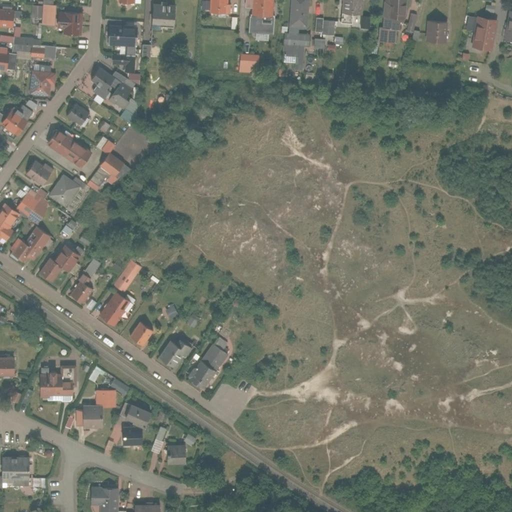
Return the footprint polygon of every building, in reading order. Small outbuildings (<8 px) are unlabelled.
[(230,0),(212,0),(213,13),(234,14),(234,4),(230,4),(230,0)] [(256,0),(248,0),(248,8),(256,9),(256,0)] [(277,0),(256,0),(256,9),(255,18),(265,18),(272,19),(277,19),(277,0)] [(311,0),(293,0),(292,29),(310,29),(311,0)] [(366,0),(342,0),(341,25),(352,26),(353,15),(366,16),(366,0)] [(410,0),(387,0),(386,28),(404,29),(404,21),(410,22),(410,0)] [(174,29),(175,8),(164,8),(164,4),(157,3),(157,6),(149,6),(148,31),(157,31),(157,29),(174,29)] [(53,4),(44,4),(44,5),(43,19),(42,24),(55,25),(56,4),(53,4)] [(43,19),(44,5),(34,5),(33,18),(43,19)] [(21,11),(0,9),(0,25),(12,26),(13,17),(21,17),(21,11)] [(83,13),(58,11),(57,28),(65,28),(64,34),(82,35),(83,13)] [(415,32),(418,14),(412,13),(408,31),(415,32)] [(493,51),(498,19),(477,16),(472,47),(493,51)] [(255,18),(253,18),(252,36),(276,37),(277,19),(272,19),(272,23),(265,23),(265,18),(255,18)] [(372,18),(362,18),(362,30),(372,30),(372,18)] [(327,19),(319,19),(318,34),(326,34),(327,22),(327,19)] [(338,23),(327,22),(326,34),(326,36),(338,37),(338,23)] [(445,42),(446,23),(429,22),(428,41),(445,42)] [(137,29),(109,28),(109,47),(136,48),(137,29)] [(400,30),(384,28),(383,42),(399,43),(400,30)] [(423,32),(416,31),(414,42),(421,43),(423,32)] [(314,37),(287,35),(286,58),(300,59),(299,71),(306,71),(307,50),(313,50),(314,37)] [(14,36),(12,53),(15,53),(15,58),(31,59),(32,56),(54,58),(55,47),(33,45),(33,38),(14,36)] [(328,40),(318,40),(317,50),(328,51),(328,40)] [(154,46),(144,46),(144,58),(154,58),(154,46)] [(0,67),(7,68),(9,53),(7,52),(7,48),(0,47),(0,67)] [(12,53),(9,53),(7,68),(14,69),(15,58),(15,53),(12,53)] [(262,57),(244,55),(242,73),(253,74),(254,68),(261,68),(262,57)] [(137,56),(116,56),(116,66),(131,66),(131,73),(137,73),(137,56)] [(482,71),(482,64),(472,63),(472,70),(482,71)] [(101,67),(92,80),(100,85),(96,90),(101,94),(97,100),(101,103),(104,98),(108,92),(106,90),(115,77),(112,75),(101,67)] [(115,77),(106,90),(108,92),(104,98),(124,113),(125,114),(128,111),(134,115),(135,113),(142,104),(132,97),(130,99),(126,96),(135,84),(115,70),(112,75),(115,77)] [(35,72),(32,96),(52,98),(54,74),(35,72)] [(14,107),(12,110),(27,121),(34,111),(24,103),(19,110),(14,107)] [(68,116),(83,127),(92,114),(77,104),(68,116)] [(10,108),(0,121),(17,135),(27,121),(12,110),(10,108)] [(125,114),(124,113),(122,116),(136,125),(141,116),(135,113),(134,115),(128,111),(125,114)] [(102,131),(109,135),(114,128),(108,123),(102,131)] [(52,144),(89,169),(98,155),(61,130),(52,144)] [(106,138),(100,148),(110,155),(112,154),(117,146),(106,138)] [(116,176),(118,177),(127,164),(112,154),(110,155),(102,168),(104,167),(116,176)] [(37,161),(28,173),(45,187),(58,170),(48,163),(45,167),(37,161)] [(103,189),(105,191),(116,176),(104,167),(90,185),(101,192),(103,189)] [(51,197),(69,209),(83,187),(76,182),(66,176),(51,197)] [(79,178),(76,182),(83,187),(69,209),(72,211),(74,208),(85,192),(89,186),(79,178)] [(57,206),(35,191),(22,210),(43,225),(57,206)] [(85,192),(74,208),(81,212),(92,197),(85,192)] [(9,203),(0,215),(0,218),(15,229),(25,214),(9,203)] [(15,229),(0,218),(0,242),(3,244),(7,238),(12,241),(19,232),(15,229)] [(74,220),(66,233),(72,237),(80,224),(74,220)] [(29,244),(21,239),(11,253),(27,264),(34,254),(39,258),(53,238),(40,229),(29,244)] [(85,238),(83,242),(92,248),(95,244),(85,238)] [(52,256),(41,271),(54,281),(64,267),(69,271),(81,253),(67,243),(56,259),(52,256)] [(85,271),(94,276),(102,262),(94,257),(85,271)] [(140,269),(129,261),(112,286),(123,293),(140,269)] [(88,275),(74,296),(87,305),(98,289),(91,285),(95,279),(88,275)] [(133,307),(118,297),(103,317),(118,328),(133,307)] [(176,308),(169,311),(173,320),(180,317),(176,308)] [(202,320),(194,315),(188,324),(196,329),(202,320)] [(133,338),(145,347),(156,332),(143,323),(133,338)] [(172,340),(161,358),(178,369),(185,358),(188,359),(196,346),(183,338),(179,345),(172,340)] [(231,355),(216,344),(191,380),(206,391),(231,355)] [(16,357),(0,357),(0,376),(15,376),(16,357)] [(97,365),(91,378),(98,382),(104,369),(97,365)] [(75,388),(75,366),(68,366),(61,367),(60,374),(56,374),(56,372),(48,373),(48,375),(39,375),(39,390),(39,404),(73,404),(72,388),(75,388)] [(116,377),(111,385),(127,394),(131,387),(116,377)] [(20,402),(23,393),(16,391),(13,400),(20,402)] [(116,391),(95,392),(96,408),(104,408),(117,407),(116,391)] [(155,413),(135,404),(128,418),(149,428),(155,413)] [(104,428),(104,408),(96,408),(85,408),(85,428),(104,428)] [(140,427),(124,428),(124,446),(141,446),(140,427)] [(189,433),(185,439),(194,445),(198,438),(189,433)] [(162,438),(164,435),(162,434),(152,448),(159,452),(166,441),(162,438)] [(187,444),(167,445),(168,466),(188,465),(187,444)] [(32,457),(2,457),(2,477),(0,477),(0,489),(3,489),(3,483),(32,482),(32,457)] [(35,477),(34,486),(47,486),(47,477),(35,477)] [(114,511),(115,496),(86,495),(85,511),(114,511)]
